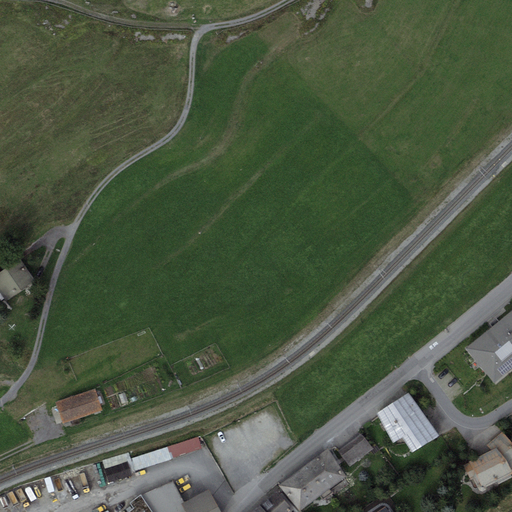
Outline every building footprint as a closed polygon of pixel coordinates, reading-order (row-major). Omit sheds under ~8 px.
[(19,258),(5,268),(21,290),(35,279),(19,258)] [(5,268),(0,271),(0,291),(7,300),(21,290),(5,268)] [(511,310),(466,348),(495,383),(511,368),(511,310)] [(95,388),(55,402),(62,423),(102,410),(95,388)] [(410,391),(375,413),(393,442),(402,437),(412,452),(438,435),(410,391)] [(490,451),(463,465),(471,479),(476,476),(482,485),(511,471),(511,470),(511,469),(511,468),(511,442),(502,432),(486,446),(490,451)] [(362,433),(338,451),(350,466),(373,448),(362,433)] [(199,440),(129,461),(133,473),(202,452),(199,440)] [(327,449),(303,467),(323,493),(347,475),(327,449)] [(127,462),(105,469),(110,482),(131,475),(127,462)] [(303,467),(279,484),(299,511),(323,493),(303,467)] [(140,494),(152,511),(185,511),(181,504),(184,502),(173,481),(140,494)] [(220,511),(209,489),(184,502),(181,504),(185,511),(220,511)] [(276,491),(260,505),(265,511),(288,511),(292,509),(276,491)] [(152,511),(140,494),(130,502),(134,508),(128,511),(152,511)]
